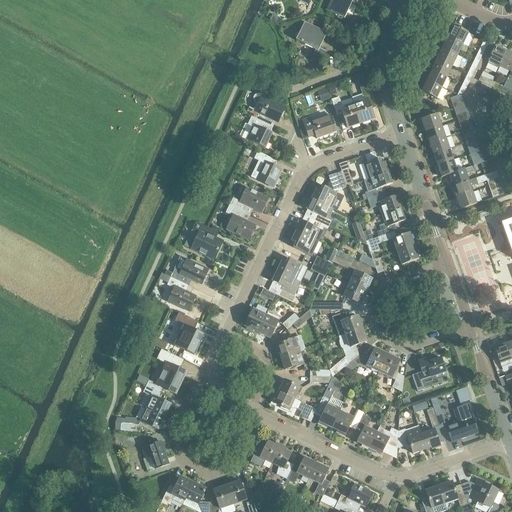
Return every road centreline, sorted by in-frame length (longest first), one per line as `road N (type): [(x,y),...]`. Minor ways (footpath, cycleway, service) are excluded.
road 1 (residential): [(262,417),(235,467),(205,474),(185,462),(178,417),(210,364)]
road 2 (residential): [(469,326),(408,348),(379,335),(371,314),(385,284),(446,263)]
road 3 (residential): [(224,335),(308,165)]
road 4 (residential): [(395,478),(262,417)]
road 5 (residential): [(446,263),(400,133)]
road 6 (residential): [(509,441),(469,326)]
road 7 (residential): [(509,441),(395,478)]
